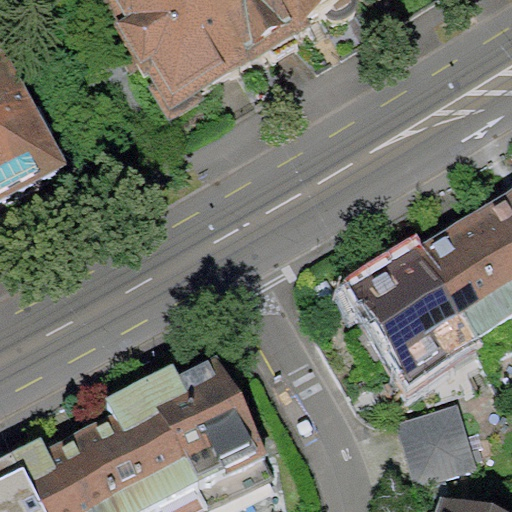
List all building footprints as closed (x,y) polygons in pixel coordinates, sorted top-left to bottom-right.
[(238,74),(194,0),(118,0),(108,6),(128,39),(121,44),(144,82),(151,78),(160,92),(153,96),(170,124),(194,110),(198,107),(194,100),(238,74)] [(194,0),(238,74),(255,64),(267,57),(272,64),(274,64),(297,51),(297,48),(293,41),(298,38),(276,0),(194,0)] [(353,12),(353,6),(358,1),(357,0),(276,0),(298,38),(315,28),(327,20),(329,23),(332,24),(338,25),(343,23),(345,22),(349,19),(352,15),(353,12)] [(0,70),(0,208),(5,206),(58,177),(39,142),(44,140),(32,117),(27,120),(0,71),(0,70)] [(511,207),(511,208),(500,203),(481,215),(480,227),(477,229),(511,286),(511,207)] [(420,263),(417,265),(472,355),(482,372),(511,354),(511,336),(509,332),(511,330),(511,286),(477,229),(463,237),(451,244),(440,240),(421,251),(420,263)] [(410,393),(472,355),(417,265),(373,292),(354,303),(372,331),(351,345),(371,377),(392,364),(410,393)] [(162,389),(142,399),(196,502),(200,511),(218,511),(270,485),(261,467),(264,466),(208,365),(162,389)] [(200,511),(196,502),(142,399),(107,417),(114,431),(99,438),(83,447),(116,511),(200,511)] [(398,431),(406,460),(462,444),(463,443),(454,414),(398,431)] [(471,473),(462,444),(406,460),(416,490),(471,473)] [(116,511),(83,447),(62,457),(44,467),(39,457),(11,472),(31,511),(116,511)] [(31,511),(11,472),(0,477),(0,511),(31,511)]
